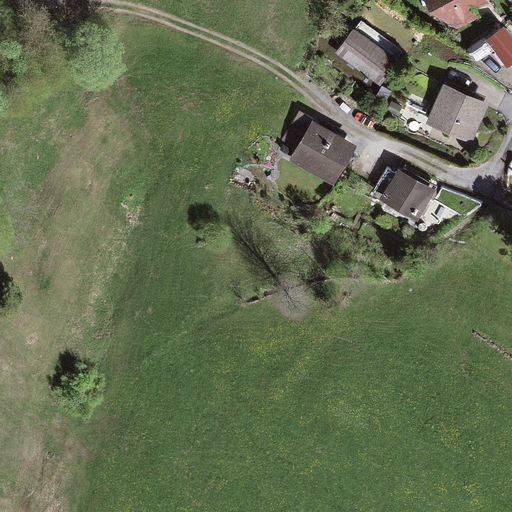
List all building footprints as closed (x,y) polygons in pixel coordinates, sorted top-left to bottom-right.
[(476,7),(489,0),(428,0),(446,33),(479,14),(476,7)] [(490,35),(510,65),(511,63),(511,23),(511,21),(490,35)] [(378,85),(401,56),(360,23),(336,52),(378,85)] [(470,141),(488,101),(446,82),(428,122),(470,141)] [(355,141),(312,118),(292,157),(335,180),(355,141)] [(437,188),(398,166),(380,197),(419,220),(437,188)]
